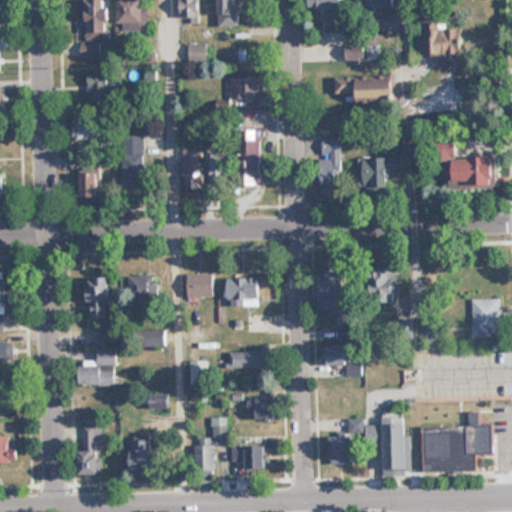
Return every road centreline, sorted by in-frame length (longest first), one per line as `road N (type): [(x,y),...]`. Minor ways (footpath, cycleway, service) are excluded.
road 1 (residential): [(0,510),(511,493)]
road 2 (residential): [(511,226),(0,238)]
road 3 (residential): [(55,509),(42,0)]
road 4 (residential): [(308,504),(292,0)]
